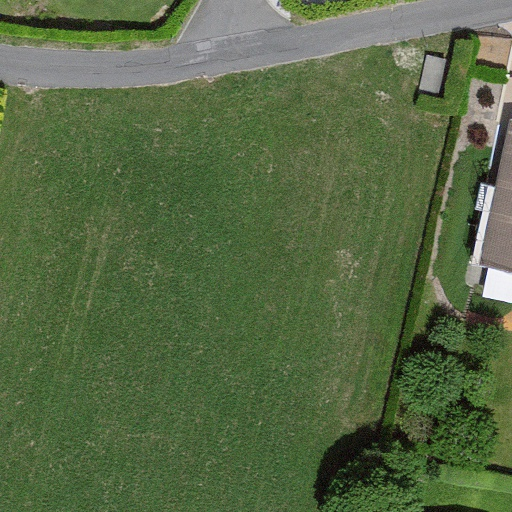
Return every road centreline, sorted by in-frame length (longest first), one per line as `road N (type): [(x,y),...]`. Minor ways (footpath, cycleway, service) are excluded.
road 1 (residential): [(200,60),(511,2)]
road 2 (residential): [(0,70),(200,60)]
